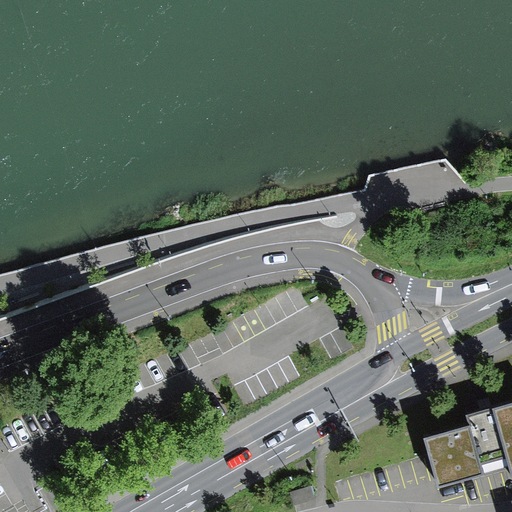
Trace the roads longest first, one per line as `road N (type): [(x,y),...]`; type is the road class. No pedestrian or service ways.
road 1 (secondary): [(370,282),(330,260),(279,255),(0,356)]
road 2 (primary): [(313,416),(394,389),(511,329)]
road 3 (primary): [(313,416),(144,511)]
road 4 (secondary): [(511,275),(456,294),(370,282)]
road 5 (primary): [(511,293),(391,356)]
